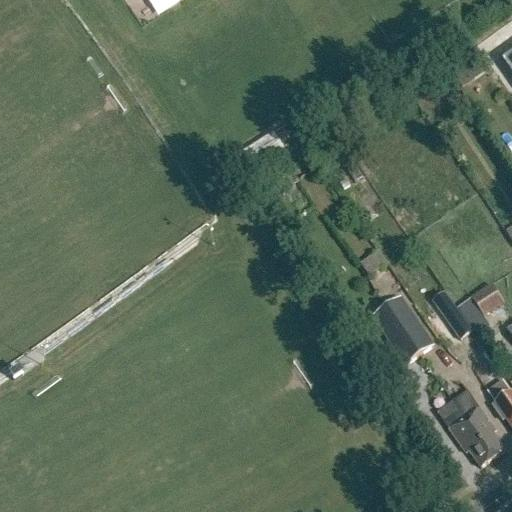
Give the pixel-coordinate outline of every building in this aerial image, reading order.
[(448,73),(435,82),(446,100),(460,92),(448,73)] [(490,282),(469,297),(456,307),(475,334),(489,325),(483,316),(504,301),(490,282)] [(401,295),(386,305),(419,354),(434,344),(401,295)] [(462,344),(473,335),(445,296),(433,305),(462,344)] [(419,354),(386,305),(371,315),(404,364),(419,354)] [(503,424),(506,422),(511,430),(511,397),(503,385),(488,395),(496,407),(492,409),(503,424)] [(453,405),(494,462),(506,454),(494,437),(497,435),(468,394),(453,405)] [(470,455),(482,471),(494,462),(453,405),(438,416),(467,457),(470,455)]
